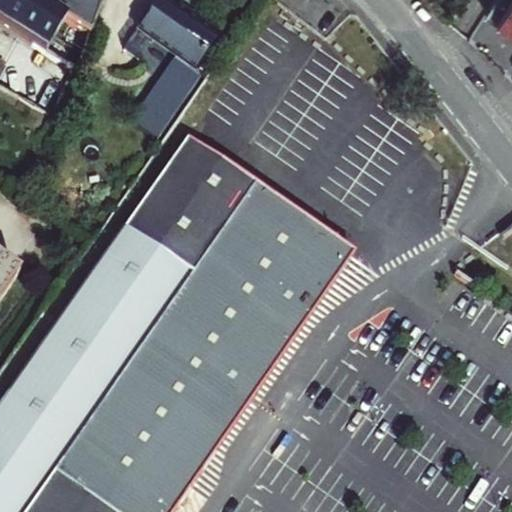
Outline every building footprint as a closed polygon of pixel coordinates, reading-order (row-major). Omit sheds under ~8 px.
[(31,0),(0,0),(0,28),(75,73),(100,0),(54,0),(51,12),(31,0)] [(180,0),(158,0),(125,49),(163,76),(132,121),(161,142),(206,78),(196,71),(220,38),(178,9),(183,2),(180,0)] [(511,30),(511,0),(492,0),(485,13),(511,30)] [(0,511),(180,511),(354,266),(184,146),(0,404),(0,511)] [(0,308),(18,283),(0,270),(0,308)]
